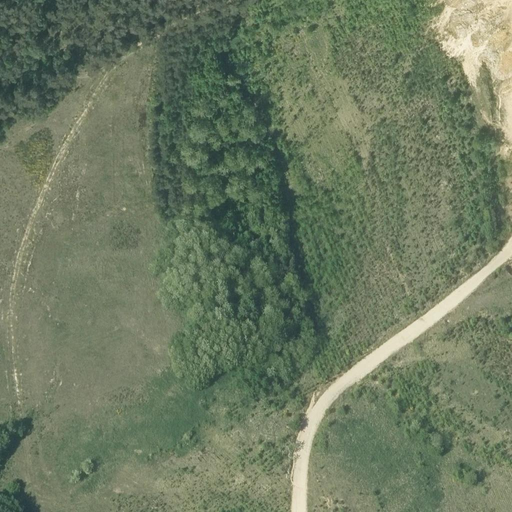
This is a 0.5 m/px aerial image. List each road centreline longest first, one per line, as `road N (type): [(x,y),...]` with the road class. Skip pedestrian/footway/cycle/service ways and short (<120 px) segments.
road 1 (track): [(143,42),(95,94),(50,175),(15,272),(9,321)]
road 2 (track): [(0,499),(32,478),(9,321),(0,319)]
